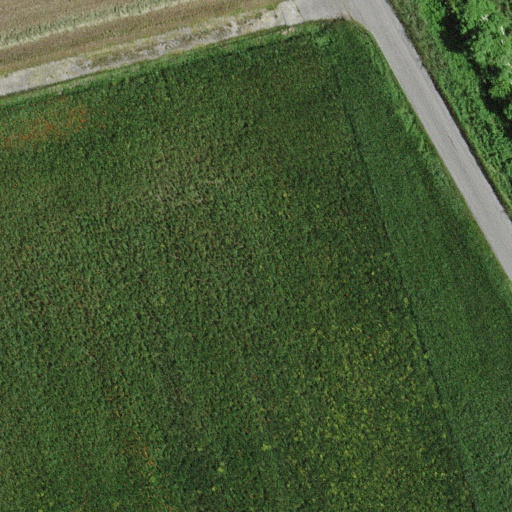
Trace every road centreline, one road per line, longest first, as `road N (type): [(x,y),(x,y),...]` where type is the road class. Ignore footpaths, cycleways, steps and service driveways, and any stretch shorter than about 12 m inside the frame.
road 1 (track): [(0,86),(337,0)]
road 2 (unclassified): [(511,243),(368,0)]
